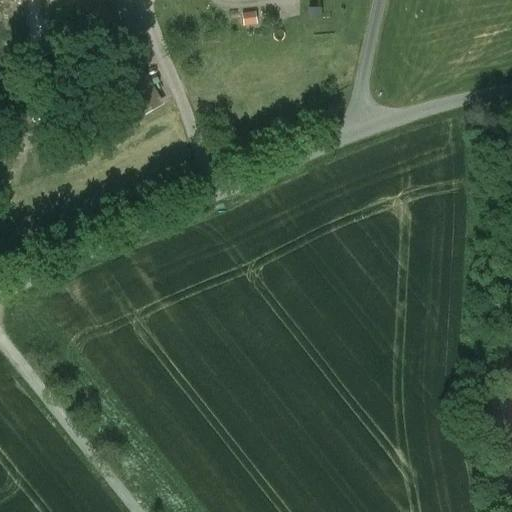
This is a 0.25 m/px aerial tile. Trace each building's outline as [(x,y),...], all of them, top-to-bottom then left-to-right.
[(90,0),(71,0),(65,4),(78,26),(98,14),(90,0)] [(90,0),(98,14),(78,26),(105,71),(119,94),(121,98),(139,87),(153,111),(160,107),(96,0),(90,0)] [(139,87),(121,98),(135,122),(153,111),(139,87)] [(121,98),(119,94),(109,100),(126,127),(135,122),(121,98)] [(511,400),(486,407),(511,504),(511,400)]
